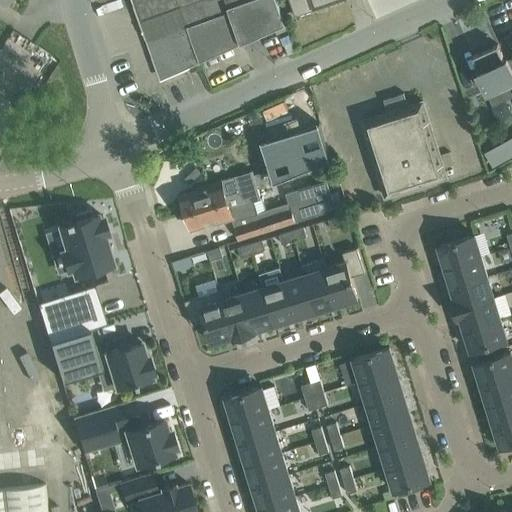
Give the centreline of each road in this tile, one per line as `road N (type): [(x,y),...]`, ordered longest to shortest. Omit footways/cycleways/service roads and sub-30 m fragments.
road 1 (residential): [(115,154),(461,0)]
road 2 (residential): [(189,378),(416,313)]
road 3 (residential): [(189,378),(115,154)]
road 4 (residential): [(416,313),(472,477),(484,484),(511,478)]
road 5 (residential): [(416,313),(400,232),(412,220),(511,189)]
road 6 (residential): [(115,154),(75,0)]
road 7 (residential): [(230,511),(189,378)]
